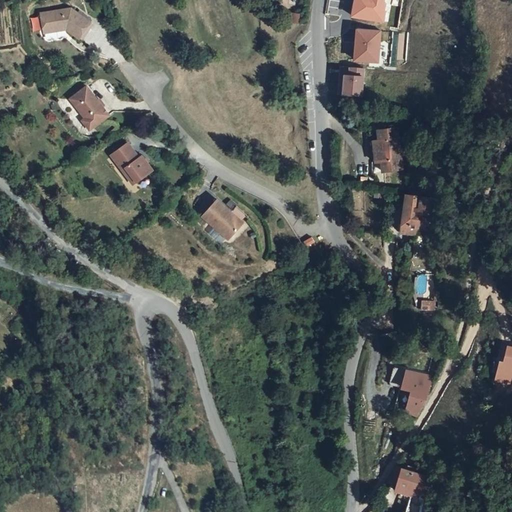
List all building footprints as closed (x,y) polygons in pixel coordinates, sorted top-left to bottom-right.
[(355,0),(352,16),(382,22),(387,0),(355,0)] [(71,8),(40,13),(45,34),(67,29),(79,38),(91,22),(71,8)] [(300,14),(292,13),(290,24),(298,25),(300,14)] [(358,26),(354,60),(379,63),(384,30),(358,26)] [(360,69),(337,65),(335,78),(333,92),(356,96),(360,69)] [(87,88),(70,101),(84,121),(92,132),(109,119),(87,88)] [(84,121),(81,124),(89,134),(92,132),(84,121)] [(401,169),(401,128),(381,128),(381,139),(375,139),(375,160),(381,160),(381,169),(401,169)] [(137,159),(125,144),(109,156),(126,178),(129,176),(134,183),(150,171),(139,157),(137,159)] [(129,176),(126,178),(131,186),(134,183),(129,176)] [(404,192),(399,232),(418,234),(419,230),(429,231),(431,212),(420,211),(423,194),(404,192)] [(433,195),(423,194),(420,211),(431,212),(433,195)] [(229,213),(215,201),(200,218),(226,241),(246,218),(234,207),(229,213)] [(390,325),(394,339),(408,336),(405,321),(390,325)] [(504,349),(501,362),(508,363),(511,350),(504,349)] [(426,381),(427,375),(407,372),(403,390),(412,392),(406,412),(416,417),(424,401),(430,386),(429,381),(426,381)] [(429,475),(426,467),(402,459),(399,477),(398,481),(415,485),(411,510),(401,508),(398,511),(422,511),(427,499),(423,498),(429,475)] [(399,477),(393,475),(386,484),(383,489),(394,493),(398,481),(399,477)]
